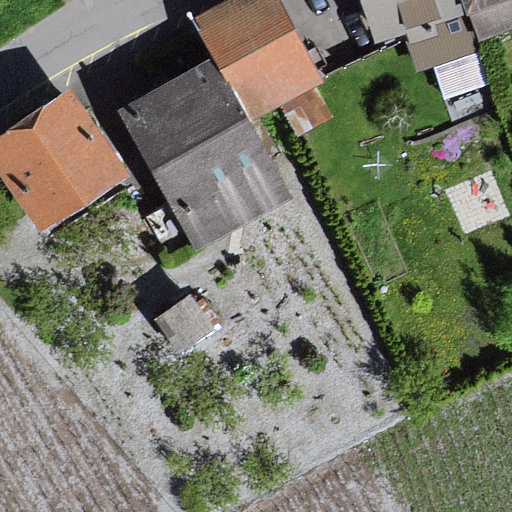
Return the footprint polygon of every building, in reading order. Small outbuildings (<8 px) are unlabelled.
[(221,0),(182,21),(196,60),(248,125),(317,85),(265,0),(221,0)] [(437,0),(343,0),(361,52),(445,25),(437,0)] [(511,0),(437,0),(445,25),(511,4),(511,0)] [(196,60),(116,105),(133,176),(187,252),(282,195),(248,125),(196,60)] [(52,90),(0,120),(0,203),(22,236),(114,178),(52,90)]
